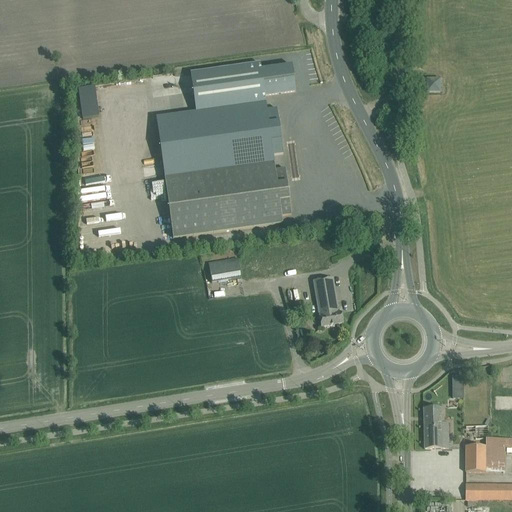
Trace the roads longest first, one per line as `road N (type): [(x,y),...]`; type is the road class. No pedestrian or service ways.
road 1 (tertiary): [(0,429),(283,384),(342,363)]
road 2 (secondary): [(401,255),(393,190),(342,76),(330,20)]
